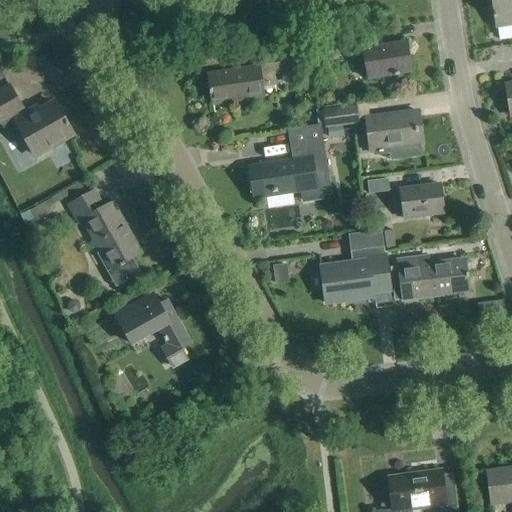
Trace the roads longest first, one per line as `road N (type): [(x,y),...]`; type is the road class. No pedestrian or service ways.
road 1 (residential): [(320,391),(284,361),(117,52),(108,0)]
road 2 (residential): [(511,268),(462,102),(449,0)]
road 3 (residential): [(320,391),(511,365)]
